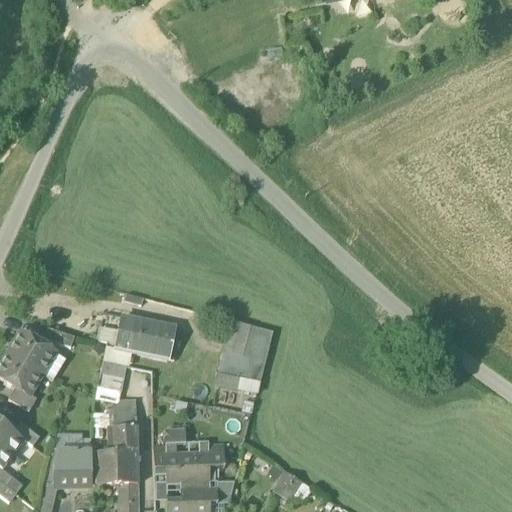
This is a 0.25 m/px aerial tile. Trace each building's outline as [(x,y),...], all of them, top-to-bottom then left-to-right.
[(122,305),(140,309),(142,302),(124,298),(122,305)] [(131,357),(166,364),(173,332),(120,322),(117,335),(114,349),(114,354),(131,357)] [(238,382),(259,386),(272,336),(227,324),(221,358),(216,378),(238,382)] [(114,349),(117,335),(97,331),(94,345),(114,349)] [(43,344),(69,353),(73,341),(47,333),(43,344)] [(20,336),(7,358),(41,379),(54,358),(54,357),(20,336)] [(101,367),(125,372),(128,372),(131,357),(114,354),(104,352),(101,367)] [(29,400),(41,379),(7,358),(0,368),(0,383),(14,392),(28,401),(29,400)] [(64,364),(54,358),(41,379),(52,385),(64,364)] [(96,392),(120,397),(125,372),(101,367),(96,392)] [(212,389),(236,394),(238,382),(216,378),(214,378),(212,389)] [(259,386),(238,382),(236,394),(256,398),(259,386)] [(7,404),(27,417),(35,403),(29,400),(28,401),(14,392),(7,404)] [(120,397),(96,392),(93,404),(117,409),(120,397)] [(93,456),(94,489),(118,488),(136,488),(134,412),(125,412),(112,413),(113,433),(110,433),(109,436),(108,436),(108,443),(109,443),(109,447),(108,447),(108,452),(109,452),(109,456),(93,456)] [(108,417),(91,417),(91,432),(108,432),(108,417)] [(0,472),(1,474),(23,445),(12,436),(0,426),(0,472)] [(23,445),(31,451),(38,442),(19,427),(12,436),(23,445)] [(163,440),(164,448),(185,448),(185,432),(167,433),(167,440),(163,440)] [(57,455),(81,455),(80,439),(56,438),(53,455),(57,455)] [(152,476),(164,475),(163,460),(165,460),(165,451),(151,452),(152,476)] [(53,487),(53,489),(55,489),(89,488),(89,455),(81,455),(57,455),(53,469),(53,487)] [(221,457),(165,460),(163,460),(164,475),(207,474),(222,473),(221,457)] [(272,468),(267,478),(278,483),(274,493),(295,503),(305,484),(272,468)] [(0,497),(12,482),(1,474),(0,472),(0,497)] [(178,487),(208,486),(207,474),(164,475),(165,488),(178,488),(178,487)] [(0,497),(0,500),(8,507),(22,489),(12,482),(0,497)] [(40,501),(52,504),(55,489),(53,489),(53,487),(44,485),(40,501)] [(165,505),(165,511),(208,511),(209,509),(215,509),(215,508),(215,493),(208,494),(208,486),(178,487),(178,488),(179,505),(165,505)] [(215,486),(215,493),(215,508),(229,507),(234,486),(215,486)] [(136,511),(136,488),(118,488),(117,505),(117,511),(136,511)] [(50,511),(52,504),(40,501),(38,511),(50,511)]
